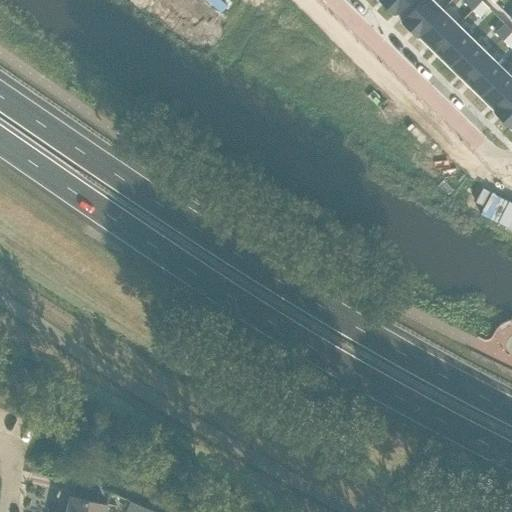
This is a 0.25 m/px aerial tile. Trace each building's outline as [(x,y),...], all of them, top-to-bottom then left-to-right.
[(378,0),(393,14),(406,0),(378,0)] [(431,0),(419,0),(400,20),(416,36),(441,10),(431,0)] [(479,0),(466,0),(464,3),(472,10),(480,1),(479,0)] [(480,1),(472,10),(479,17),(488,8),(480,1)] [(441,10),(416,36),(416,37),(417,36),(432,50),(457,25),(441,10)] [(504,24),(495,33),(502,40),(511,31),(504,24)] [(457,25),(432,50),(448,65),(472,40),(457,25)] [(511,31),(502,40),(510,47),(511,45),(511,31)] [(472,40),(448,65),(463,80),(488,55),(472,40)] [(488,55),(463,80),(478,95),(503,70),(488,55)] [(511,78),(503,70),(478,95),(493,110),(492,111),(493,111),(511,91),(511,78)] [(511,91),(493,111),(509,127),(511,124),(511,91)] [(65,511),(104,511),(106,504),(69,495),(65,511)] [(129,501),(124,511),(139,511),(142,507),(129,501)]
